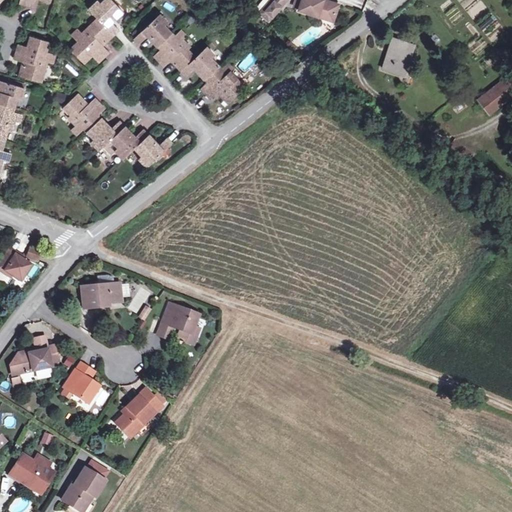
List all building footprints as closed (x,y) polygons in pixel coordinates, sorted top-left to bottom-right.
[(258,15),(271,0),(264,0),(254,12),(258,15)] [(286,0),(273,0),(260,15),(269,22),(287,1),(286,0)] [(301,0),(299,9),(318,15),(319,12),(334,17),(338,5),(324,0),(301,0)] [(75,39),(81,45),(73,52),(88,66),(95,59),(100,65),(111,54),(106,49),(122,33),(115,27),(127,16),(113,1),(106,7),(103,4),(94,13),(103,23),(94,32),(92,30),(85,36),(83,32),(75,39)] [(333,20),(334,17),(319,12),(318,15),(333,20)] [(170,22),(161,13),(136,36),(142,42),(149,36),(163,50),(156,56),(167,67),(173,61),(188,76),(195,70),(208,84),(202,90),(212,100),(218,95),(228,105),(243,90),(236,83),(240,80),(233,73),(235,71),(229,64),(223,69),(213,58),(216,55),(208,47),(198,57),(190,50),(193,46),(187,39),(194,33),(187,26),(177,36),(167,26),(170,22)] [(16,62),(24,64),(21,77),(38,82),(40,74),(45,76),(48,64),(53,66),(55,57),(46,54),(49,44),(33,39),(29,49),(21,46),(16,62)] [(392,56),(388,55),(384,70),(402,74),(406,61),(410,62),(415,46),(397,41),(392,56)] [(238,64),(243,71),(257,61),(252,54),(238,64)] [(357,74),(349,68),(343,75),(351,81),(357,74)] [(511,81),(509,78),(501,84),(511,98),(511,81)] [(0,173),(3,174),(6,164),(10,164),(13,155),(3,152),(9,132),(15,134),(18,123),(22,125),(24,118),(14,115),(19,98),(24,100),(27,89),(0,80),(0,87),(1,87),(0,90),(0,173)] [(511,98),(501,84),(479,101),(490,115),(511,98)] [(91,110),(82,100),(68,114),(74,121),(71,124),(79,132),(75,136),(79,141),(87,135),(96,144),(94,146),(102,156),(115,145),(122,154),(120,156),(129,165),(140,154),(145,159),(142,162),(150,171),(176,147),(170,140),(161,148),(147,133),(136,142),(121,126),(113,133),(101,121),(107,115),(97,104),(91,110)] [(457,142),(449,153),(468,166),(475,156),(457,142)] [(9,245),(0,259),(0,267),(11,275),(13,273),(21,278),(31,262),(15,252),(17,250),(9,245)] [(28,255),(37,259),(41,249),(32,245),(28,255)] [(97,277),(98,285),(114,284),(114,278),(107,276),(97,277)] [(114,284),(98,285),(82,286),(84,309),(101,307),(101,304),(110,303),(123,302),(122,297),(121,283),(114,284)] [(194,326),(199,315),(171,303),(163,322),(173,326),(182,329),(179,338),(194,344),(197,335),(192,333),(194,326)] [(144,311),(140,318),(144,320),(148,314),(144,311)] [(173,326),(163,322),(159,333),(169,337),(173,326)] [(200,328),(194,326),(192,333),(197,335),(200,328)] [(52,364),(48,348),(46,336),(36,338),(37,348),(28,349),(29,354),(21,355),(12,365),(14,375),(52,367),(52,364)] [(57,346),(48,348),(52,364),(60,362),(57,346)] [(68,354),(62,363),(69,368),(76,358),(68,354)] [(86,377),(91,370),(81,363),(65,387),(73,392),(88,402),(99,386),(90,380),(86,377)] [(95,372),(91,370),(86,377),(90,380),(95,372)] [(73,392),(65,387),(61,393),(69,399),(73,392)] [(146,388),(139,396),(155,412),(162,405),(146,388)] [(128,411),(124,415),(116,423),(131,439),(143,426),(142,425),(155,412),(139,396),(126,408),(128,411)] [(48,446),(51,435),(42,432),(39,443),(48,446)] [(28,448),(23,454),(33,460),(37,454),(28,448)] [(33,460),(23,454),(10,474),(25,483),(28,478),(44,489),(55,472),(48,468),(44,465),(47,460),(37,454),(33,460)] [(74,489),(71,488),(63,500),(79,510),(85,500),(89,503),(94,495),(97,496),(102,487),(106,482),(106,481),(86,468),(85,469),(82,474),(76,483),(77,484),(74,489)] [(41,494),(44,489),(28,478),(25,483),(41,494)] [(82,511),(83,511),(89,503),(85,500),(79,510),(82,511)]
